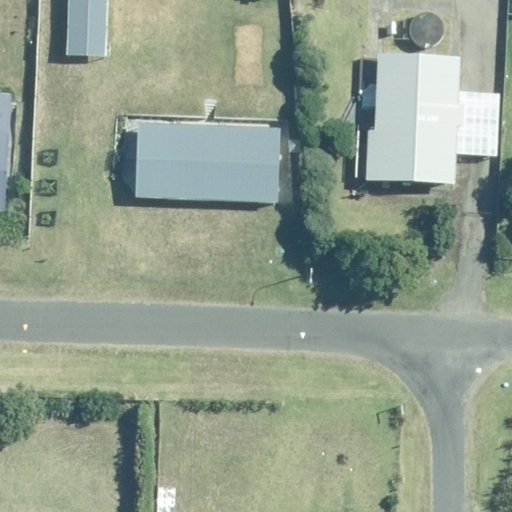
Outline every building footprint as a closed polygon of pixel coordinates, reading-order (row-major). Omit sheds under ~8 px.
[(106,0),(63,0),(62,37),(105,39),(106,0)] [(141,0),(114,0),(114,10),(141,11),(141,0)] [(457,58),(373,56),(371,132),(362,132),(361,186),(454,188),(455,157),(497,158),(498,98),(456,97),(457,58)] [(9,96),(0,95),(0,212),(1,212),(9,96)] [(272,129),(134,127),(133,202),(271,204),(272,129)]
